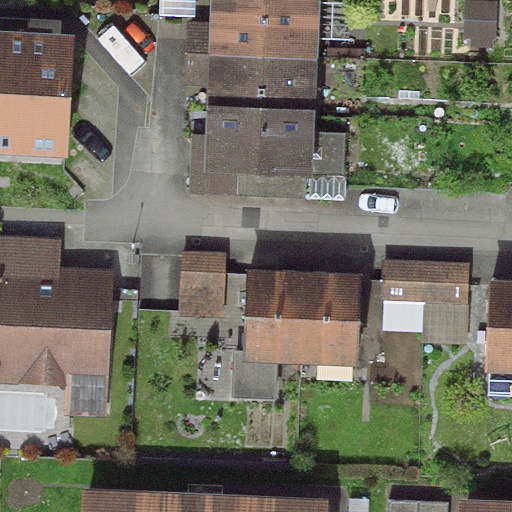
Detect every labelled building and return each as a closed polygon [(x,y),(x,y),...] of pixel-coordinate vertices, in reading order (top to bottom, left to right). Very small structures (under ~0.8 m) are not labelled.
[(195,16),(195,0),(160,0),(160,15),(195,16)] [(211,0),(211,22),(208,85),(206,134),(205,172),(309,175),(313,176),(313,172),(314,131),(319,0),(211,0)] [(208,85),(211,22),(187,21),(185,84),(208,85)] [(74,35),(0,30),(0,154),(67,158),(74,35)] [(344,133),(314,131),(313,172),(343,173),(344,133)] [(205,172),(206,134),(191,133),(188,193),(309,197),(309,175),(205,172)] [(313,176),(309,175),(309,197),(309,199),(346,200),(347,173),(343,173),(313,172),(313,176)] [(108,417),(114,268),(60,266),(62,237),(0,234),(0,382),(67,385),(65,415),(108,417)] [(225,252),(181,251),(179,316),(223,317),(225,252)] [(470,262),(382,259),(381,300),(383,300),(382,330),(423,331),(424,301),(468,303),(470,262)] [(359,274),(247,269),(244,350),(232,349),(231,396),(276,397),(277,362),(356,365),(359,274)] [(511,280),(489,279),(485,372),(511,373),(511,280)] [(468,303),(424,301),(423,331),(423,342),(467,343),(468,303)] [(188,493),(82,489),(81,511),(328,511),(329,499),(222,495),(222,486),(188,484),(188,493)] [(447,511),(448,501),(387,499),(386,511),(447,511)] [(511,511),(511,501),(460,500),(459,511),(511,511)]
